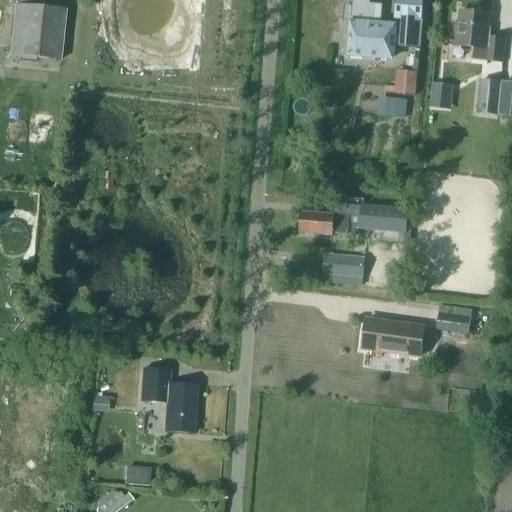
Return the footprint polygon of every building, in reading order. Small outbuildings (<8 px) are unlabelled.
[(53,9),(53,0),(11,0),(11,5),(14,6),(10,56),(58,60),(63,10),(53,9)] [(339,0),(354,1),(352,22),(350,22),(347,54),(391,58),(392,44),(399,44),(399,38),(392,37),(393,26),(378,25),(380,6),(367,5),(367,0),(339,0)] [(460,12),(458,28),(454,27),(453,46),(473,48),(472,60),(503,63),(505,38),(488,37),(490,15),(460,12)] [(401,18),(399,38),(399,44),(398,46),(418,48),(421,20),(401,18)] [(406,81),(398,80),(397,94),(414,96),(416,73),(407,72),(406,81)] [(481,80),(477,112),(497,114),(498,102),(500,83),(481,80)] [(432,82),(429,106),(451,109),(454,84),(432,82)] [(395,100),(381,99),(380,115),(394,116),(395,100)] [(392,147),(384,145),(381,162),(388,164),(392,147)] [(361,204),(359,229),(400,233),(400,241),(410,242),(413,215),(408,215),(408,208),(361,204)] [(355,236),(357,222),(348,222),(348,219),(333,218),(333,215),(316,213),(316,215),(301,213),(299,231),(314,233),(314,234),(331,236),(331,233),(355,236)] [(322,282),(362,286),(365,258),(325,253),(322,282)] [(30,298),(31,287),(11,285),(10,296),(30,298)] [(435,330),(467,335),(470,320),(438,314),(435,330)] [(361,349),(419,357),(423,328),(365,320),(361,349)] [(163,431),(192,433),(195,385),(167,383),(168,370),(141,369),(139,401),(165,403),(163,431)] [(92,399),(91,411),(101,411),(102,399),(92,399)] [(140,472),(140,482),(148,483),(148,473),(140,472)] [(59,488),(56,511),(74,511),(77,490),(59,488)] [(104,511),(118,511),(133,500),(128,494),(123,498),(104,511)]
